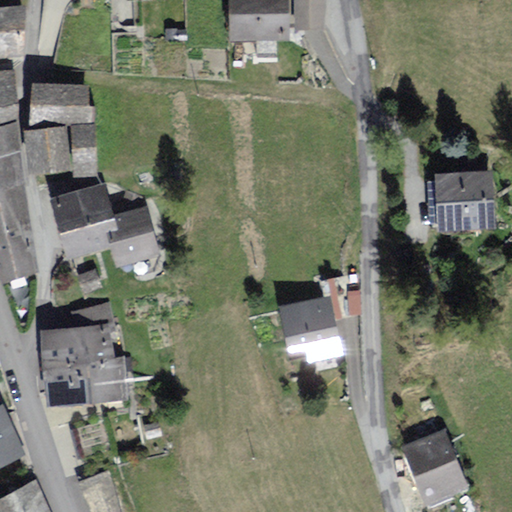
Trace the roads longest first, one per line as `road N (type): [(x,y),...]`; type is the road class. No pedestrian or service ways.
road 1 (residential): [(348,0),(368,115),(372,358),(399,511)]
road 2 (residential): [(65,511),(0,324)]
